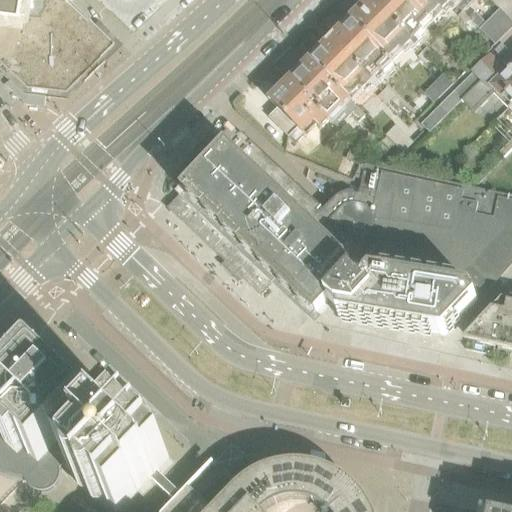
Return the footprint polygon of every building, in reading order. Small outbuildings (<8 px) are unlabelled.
[(71,2),(68,0),(45,0),(44,12),(41,15),(40,15),(40,20),(30,19),(29,28),(28,28),(27,31),(31,35),(29,37),(0,33),(0,65),(14,79),(6,87),(22,103),(24,107),(45,109),(47,94),(64,96),(66,95),(70,94),(115,48),(91,24),(70,3),(71,2)] [(0,0),(0,30),(23,33),(26,9),(31,10),(32,0),(0,0)] [(421,33),(431,23),(407,0),(372,0),(350,23),(391,63),(401,52),(403,55),(423,36),(421,33)] [(407,0),(431,23),(441,12),(444,15),(454,5),(460,11),(463,14),(467,10),(464,7),(471,0),(407,0)] [(467,10),(463,14),(470,22),(480,32),(480,31),(486,25),(475,14),(473,16),(467,10)] [(486,25),(480,31),(496,47),(511,30),(511,22),(501,11),(486,25)] [(470,22),(463,14),(458,18),(466,26),(470,22)] [(391,63),(350,23),(310,62),(365,117),(366,117),(351,102),(361,93),(363,96),(383,76),(380,73),(391,63)] [(464,100),(462,103),(464,105),(475,116),(498,92),(499,93),(511,105),(511,56),(510,55),(502,47),(495,53),(492,57),(491,56),(473,74),(473,75),(482,83),(477,87),(473,92),(469,96),(464,100)] [(423,54),(431,62),(435,57),(427,49),(423,54)] [(426,66),(431,62),(423,54),(418,58),(426,66)] [(362,121),(365,117),(310,62),(290,83),(329,121),(338,130),(354,114),(362,121)] [(473,75),(469,79),(477,87),(482,83),(473,75)] [(444,76),(429,91),(438,100),(453,86),(444,76)] [(469,79),(465,83),(473,92),(477,87),(469,79)] [(329,121),(290,83),(270,103),(278,111),(269,120),(288,139),(293,145),(315,124),(320,130),(329,121)] [(465,83),(460,88),(469,96),(473,92),(465,83)] [(460,88),(456,92),(464,100),(469,96),(460,88)] [(383,94),(391,102),(395,97),(387,89),(383,94)] [(456,92),(452,96),(460,104),(462,103),(464,100),(456,92)] [(391,102),(383,94),(378,98),(386,106),(391,102)] [(452,96),(448,100),(456,108),(460,104),(452,96)] [(448,100),(443,104),(452,113),(456,108),(448,100)] [(443,104),(439,109),(447,117),(452,113),(443,104)] [(439,109),(435,113),(443,121),(447,117),(439,109)] [(435,113),(431,117),(439,125),(443,121),(435,113)] [(431,117),(426,121),(435,130),(439,125),(431,117)] [(426,121),(422,126),(430,134),(435,130),(426,121)] [(445,337),(511,263),(511,198),(366,167),(359,196),(355,196),(353,194),(351,193),(348,194),(342,196),(336,200),(320,217),(318,214),(322,210),(251,143),(249,145),(250,144),(249,142),(243,137),(242,136),(239,136),(237,138),(235,135),(236,133),(235,130),(230,126),(229,125),(226,126),(225,127),(224,130),(225,132),(226,133),(224,135),(223,135),(221,135),(221,137),(221,138),(223,140),(224,142),(226,143),(228,142),(232,145),(169,211),(222,261),(221,261),(225,265),(231,258),(242,268),(242,280),(259,296),(264,296),(277,282),(296,300),(298,300),(298,299),(315,315),(331,299),(340,308),(336,311),(339,319),(445,337)] [(396,129),(386,138),(403,155),(413,145),(396,129)] [(403,156),(403,155),(386,138),(385,138),(376,148),(387,158),(399,160),(403,156)] [(504,159),(511,151),(511,142),(500,155),(504,159)] [(357,166),(362,153),(351,149),(346,162),(357,166)] [(399,160),(387,158),(364,153),(360,164),(396,172),(398,162),(399,160)] [(497,352),(508,305),(503,304),(469,341),(465,344),(497,352)] [(497,352),(511,354),(511,306),(508,305),(497,352)] [(364,511),(363,509),(356,500),(348,492),(340,485),(330,480),(319,476),(308,474),(297,473),(286,474),(275,476),(264,480),(254,485),(251,488),(246,482),(240,489),(235,484),(235,483),(236,482),(235,481),(234,480),(233,480),(232,480),(232,481),(227,476),(202,501),(203,503),(202,505),(203,505),(196,511),(158,475),(159,474),(161,476),(174,463),(167,456),(165,458),(151,445),(153,443),(147,437),(145,439),(142,437),(144,435),(137,428),(135,430),(121,417),(123,415),(119,410),(100,429),(97,426),(99,424),(92,418),(90,419),(86,416),(91,411),(90,410),(88,412),(84,408),(86,406),(80,400),(78,402),(74,398),(76,396),(69,390),(68,392),(62,387),(64,385),(57,377),(55,379),(42,367),(44,365),(38,359),(29,369),(18,360),(11,362),(2,366),(0,367),(0,472),(1,473),(10,477),(20,480),(25,481),(42,462),(45,458),(49,462),(48,464),(55,471),(56,469),(60,472),(64,468),(70,473),(72,471),(90,488),(88,490),(94,495),(95,493),(114,511),(113,511),(127,511),(132,507),(129,505),(138,496),(140,498),(153,485),(151,483),(152,482),(182,511),(364,511)]
